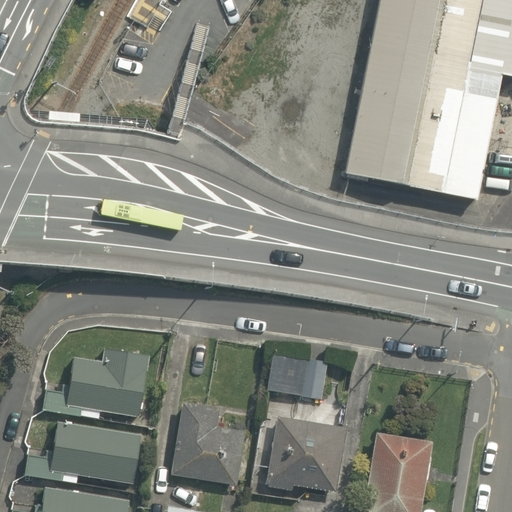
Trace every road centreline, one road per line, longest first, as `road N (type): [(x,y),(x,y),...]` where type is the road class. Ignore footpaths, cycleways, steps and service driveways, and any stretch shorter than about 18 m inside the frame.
road 1 (residential): [(0,443),(30,333),(47,308),(78,290),(511,354)]
road 2 (tertiary): [(502,286),(155,213),(0,197)]
road 3 (tertiary): [(502,286),(270,238)]
